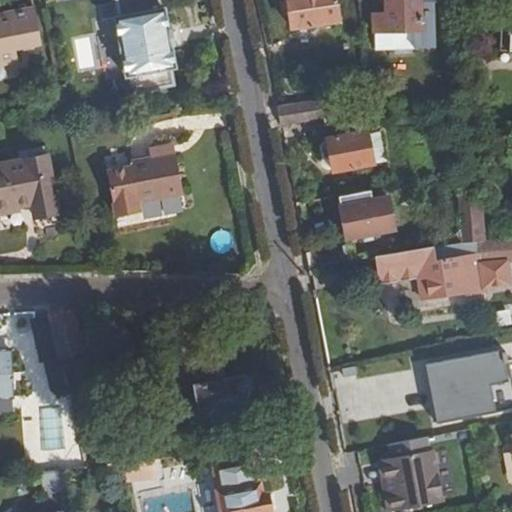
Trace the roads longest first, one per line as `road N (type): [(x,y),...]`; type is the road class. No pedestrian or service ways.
road 1 (residential): [(234,0),(289,289)]
road 2 (residential): [(0,296),(289,289)]
road 3 (residential): [(289,289),(331,511)]
